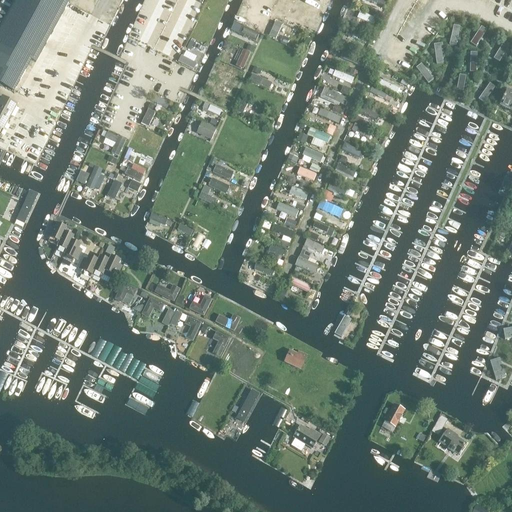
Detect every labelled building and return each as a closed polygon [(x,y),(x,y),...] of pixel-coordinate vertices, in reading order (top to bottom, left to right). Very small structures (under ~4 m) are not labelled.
[(0,83),(14,91),(32,60),(36,62),(70,0),(16,0),(0,30),(0,83)] [(511,93),(508,92),(500,107),(511,112),(511,93)] [(155,97),(152,103),(167,111),(170,104),(155,97)] [(0,136),(0,137),(17,106),(2,98),(1,99),(0,98),(0,136)] [(141,127),(148,130),(155,116),(149,112),(141,127)] [(111,154),(118,158),(126,143),(119,139),(111,154)] [(217,166),(214,174),(230,181),(234,173),(217,166)] [(86,188),(93,191),(103,172),(96,169),(86,188)] [(145,178),(128,170),(125,176),(142,184),(145,178)] [(213,180),(209,188),(226,195),(230,187),(213,180)] [(108,199),(114,202),(122,187),(115,183),(108,199)] [(15,224),(24,228),(39,196),(30,192),(15,224)] [(202,193),(199,200),(214,206),(217,200),(202,193)] [(152,220),(171,228),(173,224),(153,216),(152,220)] [(65,233),(67,229),(57,224),(49,243),(58,247),(65,233)] [(180,225),(178,231),(190,236),(193,231),(180,225)] [(72,241),(74,237),(65,233),(58,247),(56,251),(65,255),(72,241)] [(65,255),(63,259),(73,264),(81,245),(72,241),(65,255)] [(511,243),(503,264),(511,265),(511,243)] [(99,261),(98,261),(89,257),(81,275),(90,280),(92,275),(99,261)] [(110,261),(109,261),(100,257),(98,261),(99,261),(92,275),(101,280),(103,276),(103,275),(110,261)] [(103,275),(103,276),(112,280),(121,261),(111,257),(109,261),(110,261),(103,275)] [(292,279),(289,284),(309,293),(312,287),(292,279)] [(122,282),(114,299),(121,303),(126,293),(133,297),(137,289),(122,282)] [(180,288),(172,285),(170,290),(158,284),(154,293),(173,302),(180,288)] [(212,299),(204,295),(199,305),(193,301),(189,309),(203,316),(212,299)] [(164,305),(150,297),(141,314),(148,318),(153,309),(160,312),(164,305)] [(201,322),(188,316),(184,324),(190,327),(185,338),(193,341),(201,322)] [(343,344),(350,347),(360,324),(353,321),(343,344)] [(511,328),(503,330),(505,340),(511,338),(511,328)] [(229,338),(216,331),(212,339),(218,342),(212,353),(220,357),(229,338)] [(256,353),(243,345),(238,352),(244,355),(238,366),(245,370),(256,353)] [(301,369),(307,356),(299,353),(298,355),(290,352),(285,363),(301,369)] [(500,359),(490,362),(496,381),(506,378),(500,359)] [(252,394),(237,423),(246,427),(260,398),(252,394)] [(401,412),(403,409),(394,404),(384,422),(396,428),(403,414),(401,412)] [(313,449),(321,436),(311,430),(309,432),(301,427),(294,438),(313,449)] [(458,455),(465,444),(452,435),(453,434),(448,430),(440,443),(449,449),(448,450),(453,453),(454,452),(458,455)]
